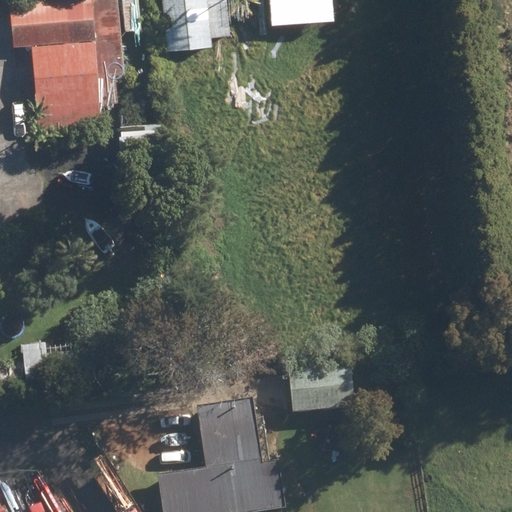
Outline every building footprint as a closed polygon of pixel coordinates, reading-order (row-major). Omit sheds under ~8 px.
[(163,0),(167,51),(211,47),(210,39),(228,37),(225,0),(163,0)] [(12,6),(15,43),(75,38),(72,4),(49,5),(49,4),(12,6)] [(30,47),(35,110),(98,105),(93,42),(30,47)] [(288,370),(291,413),(383,405),(380,365),(348,367),(348,365),(288,370)] [(156,477),(161,511),(273,511),(284,510),(277,461),(262,463),(252,399),(197,408),(206,470),(156,477)]
